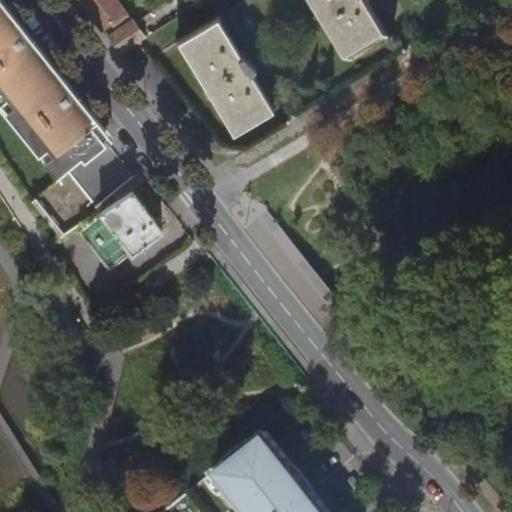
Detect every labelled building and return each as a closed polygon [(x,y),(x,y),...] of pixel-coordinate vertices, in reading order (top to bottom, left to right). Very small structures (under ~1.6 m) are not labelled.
[(0,0),(0,4),(39,53),(44,50),(3,0),(0,0)] [(83,0),(104,27),(134,8),(127,0),(83,0)] [(315,0),(353,62),(392,38),(371,2),(371,0),(315,0)] [(0,4),(0,83),(39,53),(0,4)] [(140,16),(111,35),(125,52),(155,34),(140,16)] [(220,16),(181,40),(237,131),(275,108),(254,73),(256,66),(243,53),(220,16)] [(39,53),(109,141),(113,138),(44,50),(39,53)] [(39,53),(0,83),(0,99),(58,173),(83,155),(86,159),(109,141),(39,53)] [(80,225),(106,272),(159,232),(133,191),(80,225)] [(213,468),(246,511),(334,511),(269,426),(213,468)]
